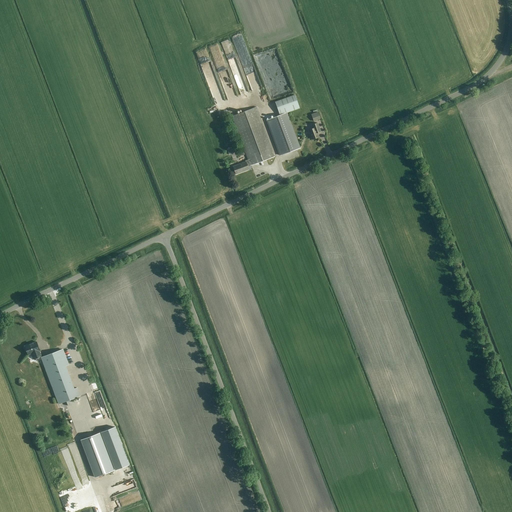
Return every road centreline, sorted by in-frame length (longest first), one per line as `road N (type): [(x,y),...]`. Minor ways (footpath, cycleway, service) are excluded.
road 1 (unclassified): [(164,235),(479,81),(508,41),(508,0)]
road 2 (unclassified): [(269,511),(164,235)]
road 3 (unclassified): [(0,314),(164,235)]
